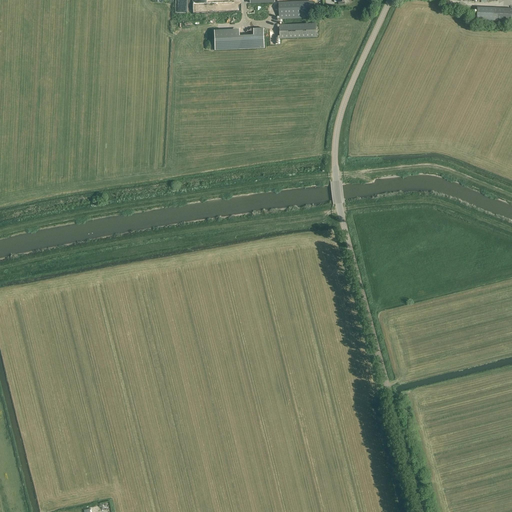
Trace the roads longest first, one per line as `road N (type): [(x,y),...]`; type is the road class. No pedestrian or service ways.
road 1 (tertiary): [(421,511),(335,174),(335,136),(351,82),(390,0)]
road 2 (track): [(511,195),(433,167),(335,174)]
road 3 (track): [(511,230),(434,202),(340,209)]
